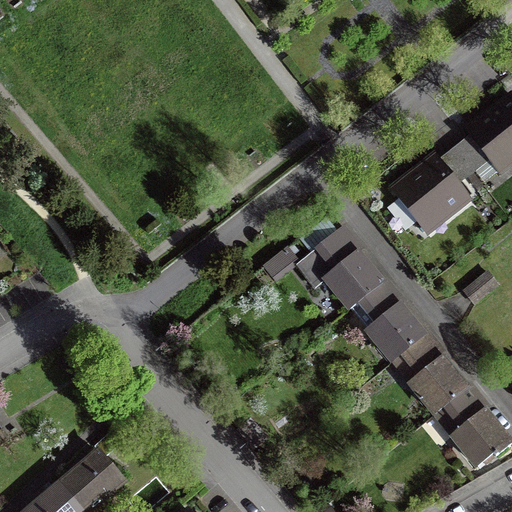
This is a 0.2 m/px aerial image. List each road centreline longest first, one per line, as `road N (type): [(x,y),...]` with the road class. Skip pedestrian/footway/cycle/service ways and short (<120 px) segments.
road 1 (residential): [(317,172),(511,416)]
road 2 (residential): [(511,16),(317,172)]
road 3 (residential): [(317,172),(119,322)]
road 4 (residential): [(119,322),(268,511)]
road 5 (residential): [(119,322),(94,306),(75,308),(0,350)]
